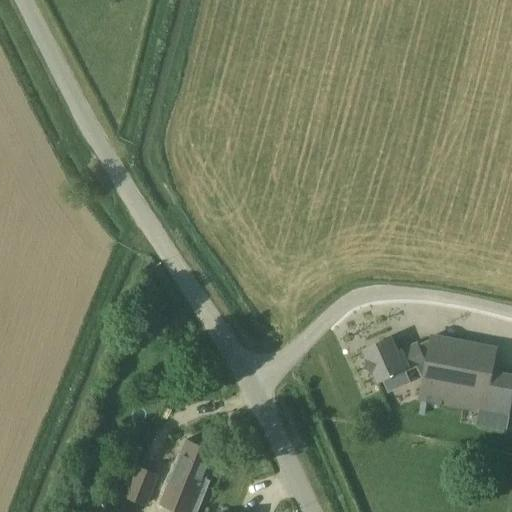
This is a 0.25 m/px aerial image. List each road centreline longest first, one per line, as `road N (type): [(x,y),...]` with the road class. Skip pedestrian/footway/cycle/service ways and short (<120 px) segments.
road 1 (unclassified): [(248,403),(33,0)]
road 2 (unclassified): [(248,403),(323,318),(353,305),(401,299),(511,319)]
road 3 (unclassified): [(302,511),(248,403)]
